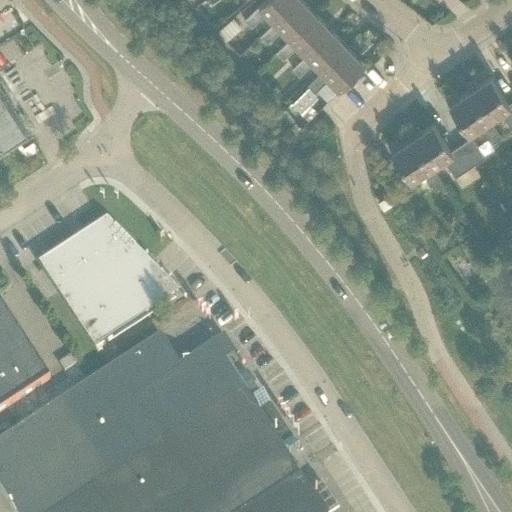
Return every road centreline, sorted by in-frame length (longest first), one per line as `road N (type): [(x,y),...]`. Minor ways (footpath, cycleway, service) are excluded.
road 1 (secondary): [(463,459),(320,254),(150,83)]
road 2 (unclassified): [(402,511),(256,303),(101,143)]
road 3 (unclassified): [(0,217),(101,143)]
